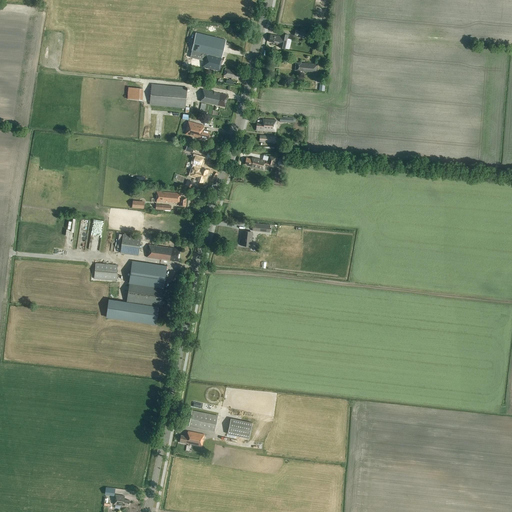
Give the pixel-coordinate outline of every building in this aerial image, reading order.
[(221,58),(224,47),(225,41),(217,39),(217,37),(196,32),(190,57),(204,60),(202,67),(219,71),(222,58),(221,58)] [(281,37),(270,34),(269,41),(279,44),(279,47),(285,48),(288,35),(282,33),(281,37)] [(317,64),(296,62),(295,70),(316,72),(317,64)] [(239,77),(240,73),(235,72),(235,71),(233,70),(226,68),(224,75),(238,78),(238,77),(239,77)] [(187,88),(152,84),(150,105),(185,108),(187,88)] [(142,101),(143,89),(128,87),(127,100),(142,101)] [(225,107),(228,95),(202,89),(200,101),(225,107)] [(204,125),(187,121),(189,116),(183,115),(182,121),(183,121),(181,131),(184,132),(184,134),(201,138),(201,137),(208,138),(210,132),(203,130),(204,125)] [(263,123),(257,123),(256,130),(262,131),(262,130),(275,131),(276,120),(263,119),(263,123)] [(187,144),(185,150),(192,153),(194,146),(187,144)] [(199,171),(199,169),(198,168),(199,164),(201,165),(203,159),(195,156),(193,162),(191,170),(192,171),(192,173),(197,175),(197,177),(196,180),(203,182),(204,179),(205,179),(208,170),(202,168),(202,172),(199,171)] [(252,160),(247,158),(245,164),(247,164),(246,165),(263,170),(264,166),(273,168),(276,157),(269,156),(267,161),(253,157),(252,160)] [(186,206),(186,198),(180,197),(181,193),(157,191),(156,198),(157,198),(157,201),(179,203),(179,206),(186,206)] [(132,208),(143,209),(144,202),(132,201),(132,208)] [(253,223),(252,230),(269,232),(270,225),(253,223)] [(252,232),(243,231),(241,244),(251,245),(252,232)] [(123,234),(122,240),(120,252),(139,255),(141,236),(123,234)] [(179,261),(181,249),(150,245),(148,257),(171,261),(171,260),(179,261)] [(133,261),(129,283),(126,303),(158,308),(160,308),(166,266),(133,261)] [(118,265),(95,263),(94,278),(116,280),(118,265)] [(126,303),(109,300),(106,317),(156,324),(158,308),(126,303)] [(192,411),(189,426),(215,431),(218,416),(192,411)] [(230,418),(227,434),(248,438),(252,423),(230,418)] [(187,436),(181,435),(179,442),(202,447),(204,434),(188,431),(187,436)] [(129,505),(130,500),(124,499),(125,496),(116,494),(114,504),(127,506),(127,505),(129,505)]
